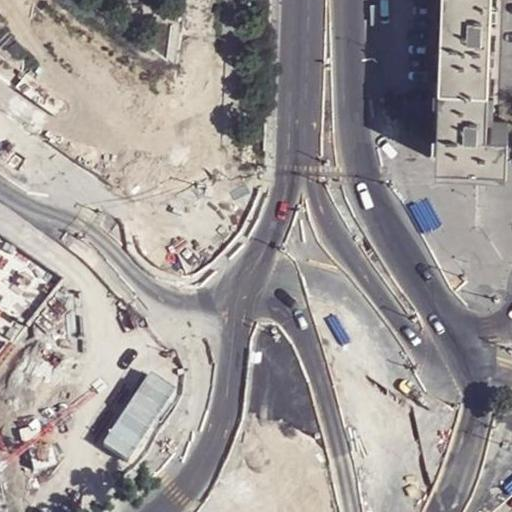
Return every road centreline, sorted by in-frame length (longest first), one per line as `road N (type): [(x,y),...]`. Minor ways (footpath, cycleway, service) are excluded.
road 1 (trunk): [(307,511),(256,308),(190,181),(149,138),(0,29)]
road 2 (primary): [(313,0),(307,272)]
road 3 (primary): [(368,261),(347,0)]
road 4 (secondary): [(220,291),(184,297),(0,167)]
road 5 (primary): [(220,291),(258,476)]
road 6 (primary): [(404,439),(368,261)]
road 7 (primary): [(258,476),(404,439)]
road 8 (unclassified): [(511,236),(368,261)]
